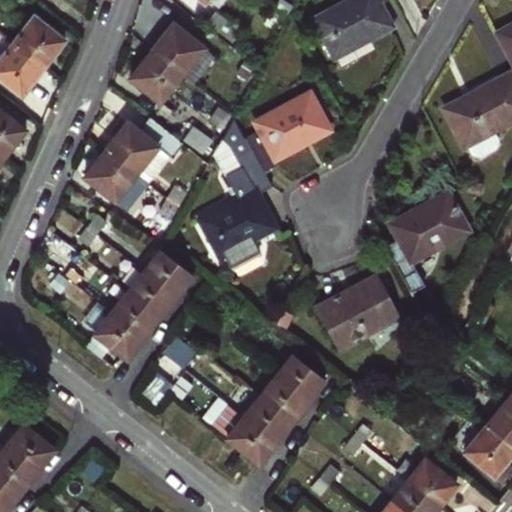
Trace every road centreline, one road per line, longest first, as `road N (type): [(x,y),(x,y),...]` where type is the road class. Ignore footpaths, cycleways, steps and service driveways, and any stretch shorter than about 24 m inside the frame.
road 1 (residential): [(115,0),(0,283)]
road 2 (residential): [(0,314),(24,351),(226,511)]
road 3 (residential): [(327,235),(467,0)]
